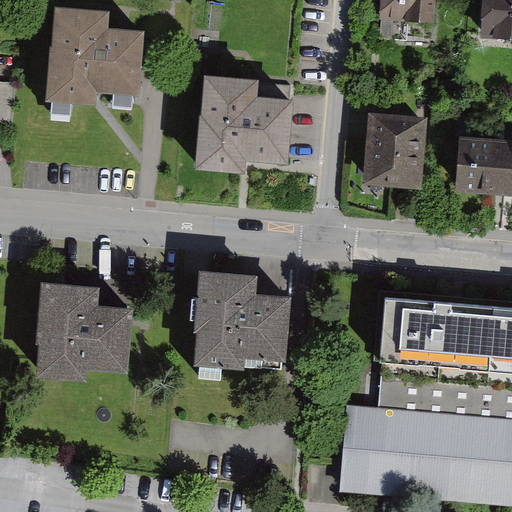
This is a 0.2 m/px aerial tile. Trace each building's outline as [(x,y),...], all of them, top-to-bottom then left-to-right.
[(430,0),(374,0),(373,21),(429,26),(430,0)] [(511,0),(475,0),(472,37),(511,40),(511,0)] [(90,93),(123,95),(129,32),(96,29),(98,10),(38,5),(30,103),(81,107),(82,91),(90,93)] [(0,79),(0,122),(16,123),(17,80),(0,79)] [(194,82),(187,168),(238,172),(239,160),(244,160),(274,163),(279,103),(244,101),(245,86),(194,82)] [(420,119),(361,114),(355,187),(415,191),(420,119)] [(456,191),(511,195),(511,137),(461,133),(456,191)] [(246,274),(186,271),(179,365),(229,368),(231,355),(275,360),(280,297),(244,294),(246,274)] [(88,288),(26,283),(22,377),(72,381),(72,369),(116,370),(118,308),(87,305),(88,288)] [(511,310),(374,300),(369,362),(511,372),(511,310)] [(511,421),(347,407),(339,493),(511,508),(511,421)]
